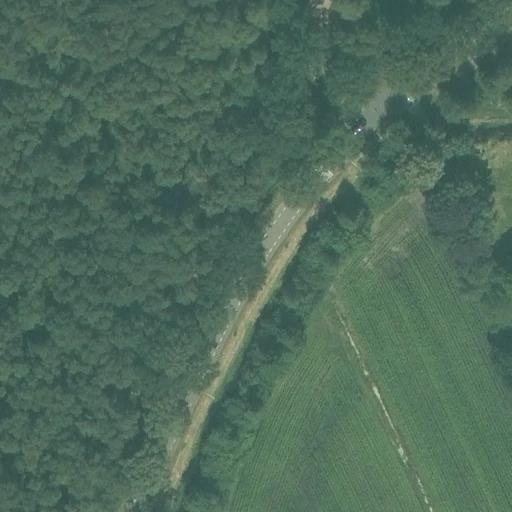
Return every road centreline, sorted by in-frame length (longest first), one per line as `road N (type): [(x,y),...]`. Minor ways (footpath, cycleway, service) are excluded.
road 1 (tertiary): [(138,511),(212,342),(278,227),(397,93),(511,11)]
road 2 (track): [(365,123),(328,74),(321,0)]
